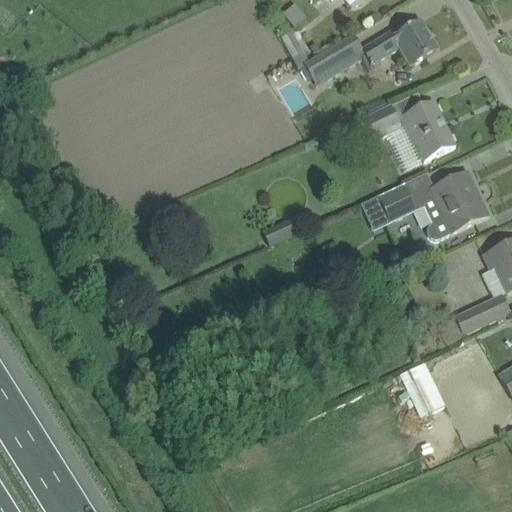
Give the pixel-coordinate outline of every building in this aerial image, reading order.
[(317,89),(365,60),(370,69),(399,51),(411,70),(437,54),(420,24),(394,40),(391,35),(362,52),(353,38),(303,67),(317,89)] [(455,150),(434,105),(396,122),(390,110),(362,123),(373,145),(407,129),(424,165),(455,150)] [(379,199),(360,208),(361,210),(365,217),(381,210),(389,225),(423,209),(431,227),(428,230),(426,234),(427,239),(430,242),(435,244),(439,243),(449,238),(449,239),(451,238),(470,229),(475,226),(488,220),(481,204),(478,205),(464,176),(433,191),(427,178),(426,177),(404,187),(405,190),(380,201),(379,199)] [(287,227),(263,238),(268,249),(292,239),(287,227)] [(455,321),(463,338),(509,316),(501,300),(507,297),(507,298),(511,295),(511,245),(483,259),(490,274),(482,277),(494,302),(455,321)] [(159,332),(142,340),(149,355),(166,348),(159,332)] [(426,364),(400,376),(421,420),(447,408),(426,364)] [(511,401),(511,371),(499,379),(511,401)]
